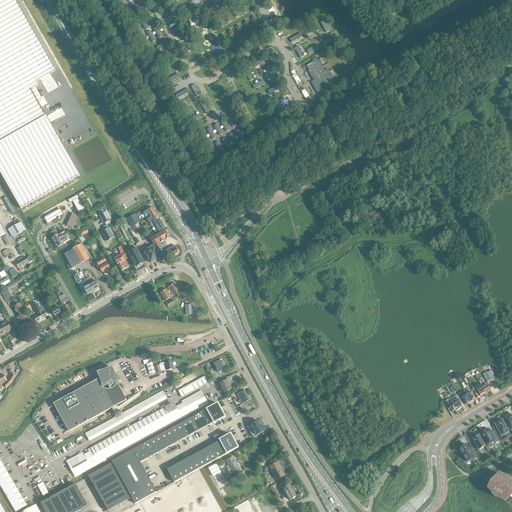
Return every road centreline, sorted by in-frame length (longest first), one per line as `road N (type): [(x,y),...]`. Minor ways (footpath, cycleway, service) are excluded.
road 1 (unknown): [(511,57),(275,192),(218,216),(96,0)]
road 2 (primary): [(351,511),(297,434),(207,261)]
road 3 (unclassified): [(180,267),(192,274),(323,511)]
road 4 (primary): [(199,264),(337,511)]
road 5 (track): [(0,414),(36,361),(112,325),(222,328)]
road 6 (unclassified): [(0,361),(153,274),(180,267)]
road 7 (unclassified): [(207,261),(275,192),(317,125)]
road 8 (primary): [(48,0),(134,147)]
road 9 (primary): [(207,261),(134,147)]
road 10 (primary): [(134,147),(199,264)]
